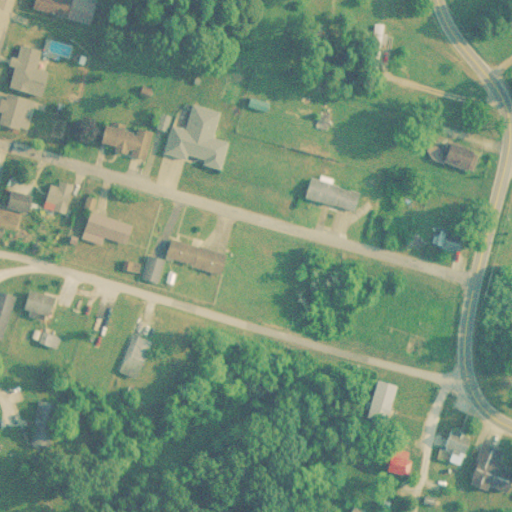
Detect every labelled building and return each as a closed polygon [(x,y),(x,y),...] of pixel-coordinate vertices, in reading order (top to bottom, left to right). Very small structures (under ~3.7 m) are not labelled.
[(62,15),(65,0),(33,0),(31,7),(62,15)] [(378,67),(383,22),(368,20),(364,65),(378,67)] [(41,49),(18,45),(10,89),(45,95),(49,71),(38,69),(41,49)] [(0,122),(26,130),(34,101),(6,93),(0,112),(0,122)] [(225,166),(231,140),(216,137),(222,110),(194,104),(188,128),(174,125),(167,153),(225,166)] [(147,156),(153,133),(106,122),(100,145),(147,156)] [(468,171),(476,153),(444,137),(436,155),(468,171)] [(29,182),(11,176),(1,206),(30,215),(34,203),(23,199),(29,182)] [(298,197),(353,208),(357,188),(302,176),(298,197)] [(81,192),(52,183),(46,202),(76,211),(81,192)] [(102,243),(104,236),(140,245),(145,225),(89,213),(83,239),(102,243)] [(225,274),(231,254),(175,238),(169,258),(225,274)] [(143,277),(162,282),(168,257),(149,253),(143,277)] [(48,319),(57,299),(32,288),(23,308),(48,319)] [(16,295),(0,290),(0,338),(4,339),(16,295)] [(155,340),(132,333),(119,371),(142,378),(155,340)] [(383,423),(393,384),(369,378),(359,417),(383,423)] [(36,400),(32,445),(54,447),(58,402),(36,400)] [(436,443),(460,453),(467,437),(443,426),(436,443)] [(499,493),(507,471),(491,465),(497,449),(476,441),(462,479),(499,493)] [(381,471),(406,471),(406,454),(381,454),(381,471)]
